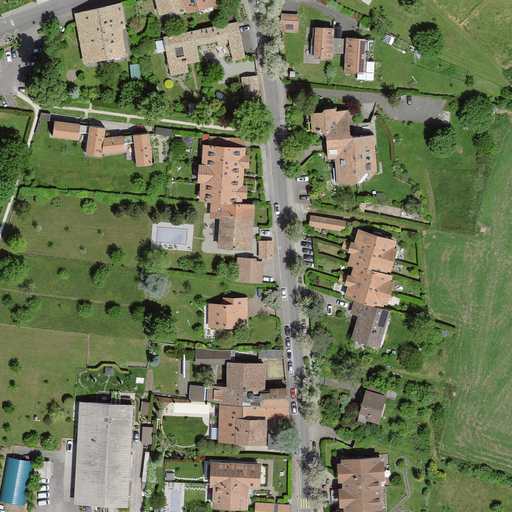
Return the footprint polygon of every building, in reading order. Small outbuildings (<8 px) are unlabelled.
[(184,0),(157,0),(161,14),(187,7),(184,0)] [(212,4),(211,0),(184,0),(187,7),(188,12),(198,9),(198,8),(212,4)] [(124,54),(118,4),(79,13),(87,61),(124,54)] [(297,31),(298,16),(283,15),(282,30),(297,31)] [(246,58),(238,22),(164,37),(171,75),(188,71),(187,63),(200,60),(197,45),(229,38),(234,60),(246,58)] [(333,38),(333,28),(329,28),(329,29),(317,28),(316,56),(327,57),(327,58),(332,58),(332,53),(333,38)] [(348,39),(333,38),(332,53),(347,54),(348,39)] [(348,38),(348,39),(347,54),(346,72),(351,72),(351,71),(362,72),(364,40),(353,39),(353,38),(348,38)] [(242,78),(245,98),(259,97),(256,76),(242,78)] [(50,97),(51,89),(36,87),(35,94),(50,97)] [(348,137),(346,110),(313,113),(315,130),(327,129),(329,157),(338,156),(340,183),(358,181),(357,172),(375,171),(373,135),(348,137)] [(81,125),(81,124),(55,121),(53,136),(79,139),(80,132),(81,125)] [(90,126),(81,125),(80,132),(89,133),(90,126)] [(102,153),(104,137),(105,127),(90,126),(89,133),(87,154),(101,156),(102,153)] [(152,164),(149,133),(134,134),(134,135),(135,142),(137,166),(152,164)] [(124,136),(124,135),(104,137),(102,153),(126,150),(125,143),(124,136)] [(134,135),(124,136),(125,143),(135,142),(134,135)] [(212,201),(241,203),(244,149),(209,146),(208,166),(200,165),(199,180),(206,181),(205,200),(212,201)] [(247,248),(249,204),(241,203),(212,201),(212,214),(223,215),(221,247),(247,248)] [(394,241),(361,231),(351,264),(357,265),(384,273),(394,241)] [(273,241),(261,241),(261,257),(273,257),(273,241)] [(262,282),(262,262),(255,261),(255,259),(245,258),(244,280),(262,282)] [(384,273),(357,265),(348,296),(358,299),(381,307),(390,275),(384,273)] [(238,326),(238,314),(247,314),(246,298),(230,298),(230,304),(211,304),(211,316),(216,316),(215,326),(238,326)] [(381,307),(358,299),(354,312),(363,315),(360,328),(357,329),(355,336),(364,338),(363,340),(374,343),(378,332),(382,333),(389,309),(381,307)] [(230,362),(235,363),(235,349),(215,350),(197,347),(197,363),(212,363),(218,363),(230,362)] [(260,358),(284,357),(283,350),(260,349),(260,358)] [(264,393),(264,363),(235,363),(230,362),(230,384),(230,387),(211,386),(209,386),(209,400),(222,403),(262,404),(264,393)] [(212,363),(211,386),(230,387),(230,384),(217,383),(218,363),(212,363)] [(368,392),(383,396),(385,388),(370,384),(368,392)] [(209,400),(209,386),(191,385),(190,399),(209,400)] [(387,385),(384,396),(394,399),(397,389),(392,388),(392,386),(387,385)] [(264,393),(262,404),(271,404),(289,404),(287,388),(273,389),(271,393),(264,393)] [(368,392),(366,391),(361,411),(370,413),(368,418),(379,421),(385,397),(383,396),(368,392)] [(120,417),(120,404),(89,402),(87,440),(110,441),(111,417),(120,417)] [(262,404),(222,403),(221,440),(265,442),(265,436),(261,436),(262,418),(262,404)] [(127,505),(132,404),(131,404),(120,404),(120,417),(111,417),(110,441),(87,440),(86,453),(85,453),(82,503),(127,505)] [(262,418),(272,418),(271,404),(262,404),(262,418)] [(289,404),(271,404),(272,418),(290,418),(289,404)] [(153,444),(153,428),(143,427),(142,443),(153,444)] [(286,434),(269,434),(269,449),(286,449),(286,434)] [(9,456),(6,499),(28,501),(31,458),(9,456)] [(347,508),(380,506),(379,476),(384,476),(383,462),(377,463),(377,458),(345,459),(345,464),(340,464),(341,478),(346,478),(346,489),(342,490),(342,503),(347,503),(347,508)] [(48,477),(48,461),(41,461),(40,476),(48,477)] [(259,486),(260,465),(212,463),(212,484),(216,484),(215,505),(246,506),(247,486),(259,486)] [(256,511),(292,511),(293,501),(257,500),(256,511)]
